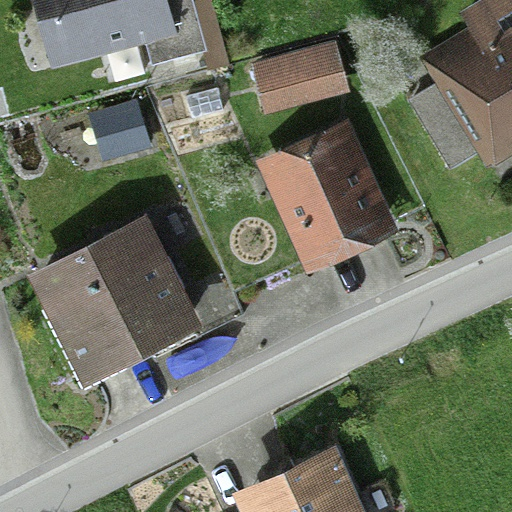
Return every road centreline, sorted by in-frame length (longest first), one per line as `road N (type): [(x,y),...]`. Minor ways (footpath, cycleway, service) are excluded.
road 1 (residential): [(38,505),(327,354),(511,269)]
road 2 (residential): [(0,382),(38,505)]
